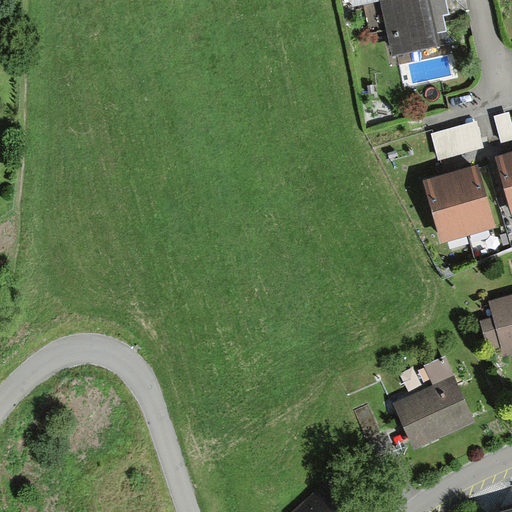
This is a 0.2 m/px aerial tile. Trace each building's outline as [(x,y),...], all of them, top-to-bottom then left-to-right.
[(381,0),(378,1),(390,56),(439,45),(436,32),(447,30),(444,14),(449,13),(446,0),(381,0)] [(511,125),(508,112),(494,116),(501,143),(511,139),(511,125)] [(439,160),(483,147),(475,120),(431,133),(439,160)] [(511,153),(497,158),(511,211),(511,153)] [(477,165),(449,174),(467,235),(495,226),(477,165)] [(442,243),(467,235),(449,174),(423,182),(442,243)] [(501,357),(511,353),(511,296),(489,304),(492,316),(479,320),(487,348),(497,345),(501,357)] [(393,401),(414,450),(473,420),(444,358),(423,367),(431,384),(393,401)] [(346,511),(325,488),(298,511),(346,511)]
